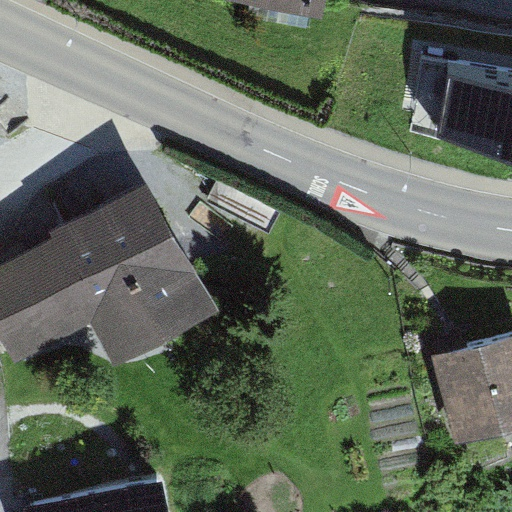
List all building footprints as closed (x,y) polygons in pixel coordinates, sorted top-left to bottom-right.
[(212,0),(322,21),(325,0),(212,0)] [(511,71),(421,58),(410,133),(511,148),(511,71)] [(0,312),(23,356),(107,312),(128,352),(216,305),(151,183),(63,229),(67,237),(0,272),(0,312)] [(511,338),(441,355),(460,439),(511,426),(511,338)] [(169,511),(163,481),(25,509),(25,511),(169,511)]
